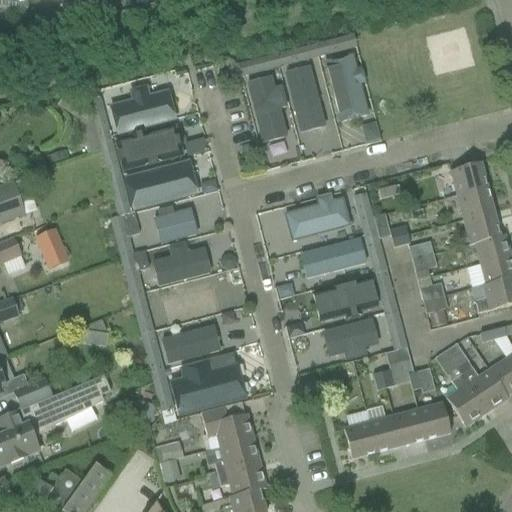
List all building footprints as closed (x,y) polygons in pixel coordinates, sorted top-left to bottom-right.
[(84,0),(84,11),(98,12),(99,0),(84,0)] [(237,68),(240,79),(356,49),(353,38),(320,47),(319,47),(318,47),(279,57),(237,68)] [(350,60),(318,68),(334,131),(366,123),(358,91),(363,90),(360,75),(354,76),(350,60)] [(308,72),(280,78),(296,141),(324,134),(308,72)] [(269,82),(241,90),(257,151),(284,144),(276,116),(285,113),(279,91),(272,93),(269,82)] [(127,106),(106,111),(113,141),(172,127),(164,95),(145,100),(143,91),(125,95),(127,106)] [(89,116),(96,142),(98,142),(109,139),(99,100),(88,103),(91,115),(89,116)] [(89,116),(77,119),(86,156),(99,153),(96,142),(89,116)] [(101,152),(108,179),(119,176),(109,139),(98,142),(96,142),(99,153),(101,152)] [(130,149),(116,153),(123,179),(174,165),(167,140),(137,148),(135,142),(129,144),(130,149)] [(65,153),(46,159),(48,167),(68,160),(65,153)] [(449,174),(456,198),(486,190),(480,166),(449,174)] [(186,167),(122,183),(130,214),(194,198),(186,167)] [(117,219),(117,220),(130,216),(119,176),(108,179),(108,181),(115,206),(113,207),(117,219)] [(0,189),(0,225),(36,213),(24,181),(12,185),(0,189)] [(394,189),(378,193),(380,201),(396,197),(394,189)] [(456,198),(462,221),(492,213),(486,190),(456,198)] [(366,196),(353,199),(358,217),(362,233),(363,238),(375,235),(376,235),(372,220),(366,196)] [(279,213),(288,249),(348,233),(339,198),(279,213)] [(154,223),(150,224),(156,249),(196,239),(190,213),(172,218),(171,212),(153,216),(154,223)] [(462,221),(468,244),(498,236),(492,213),(462,221)] [(114,238),(120,260),(131,257),(127,239),(139,236),(133,215),(130,216),(117,220),(117,219),(109,221),(114,238)] [(390,239),(393,251),(409,246),(405,230),(388,234),(384,217),(372,220),(376,235),(375,235),(377,242),(390,239)] [(39,238),(34,240),(43,262),(48,259),(53,271),(68,264),(55,232),(39,238)] [(370,261),(374,277),(385,274),(381,256),(377,242),(375,235),(363,238),(370,261)] [(474,247),(479,266),(509,258),(504,238),(499,239),(498,236),(468,244),(469,248),(474,247)] [(13,241),(0,246),(0,266),(3,265),(19,259),(20,258),(13,241)] [(359,244),(295,261),(302,285),(365,268),(359,244)] [(429,244),(408,250),(410,259),(426,255),(431,254),(429,245),(429,244)] [(163,253),(166,263),(150,267),(155,289),(208,276),(202,253),(186,258),(183,248),(163,253)] [(120,260),(130,299),(142,296),(136,274),(148,271),(144,253),(131,257),(120,260)] [(222,259),(219,264),(220,269),(226,273),(232,271),(235,266),(234,259),(228,257),(222,259)] [(470,291),(471,293),(481,290),(511,282),(511,268),(509,258),(479,266),(485,288),(470,291)] [(427,272),(414,276),(416,283),(425,280),(429,279),(427,272)] [(379,297),(384,315),(396,312),(393,303),(391,294),(385,274),(374,277),(379,297)] [(416,283),(419,292),(425,290),(426,290),(431,289),(429,279),(425,280),(416,283)] [(484,301),(473,304),(477,317),(502,310),(511,307),(511,282),(481,290),(484,301)] [(329,301),(307,307),(313,328),(371,313),(365,292),(350,296),(348,290),(328,296),(329,301)] [(0,305),(0,325),(18,319),(12,301),(0,305)] [(134,314),(140,338),(152,335),(146,311),(134,314)] [(389,336),(394,354),(406,351),(401,333),(396,312),(384,315),(389,336)] [(442,312),(428,316),(432,330),(446,326),(442,312)] [(82,345),(105,349),(107,337),(101,322),(85,328),(82,345)] [(368,324),(318,338),(326,365),(341,361),(343,367),(362,362),(360,354),(376,350),(368,324)] [(491,334),(493,342),(505,339),(503,330),(491,334)] [(212,331),(158,345),(165,369),(218,355),(212,331)] [(479,337),(481,345),(493,342),(491,334),(479,337)] [(144,353),(150,376),(162,373),(156,350),(144,353)] [(381,375),(385,391),(393,389),(409,384),(407,377),(413,376),(406,351),(394,354),(384,356),(389,373),(381,375)] [(0,399),(3,398),(2,397),(13,393),(20,412),(48,400),(51,398),(44,381),(28,388),(23,377),(13,381),(4,359),(0,360),(0,399)] [(231,360),(176,375),(178,384),(168,387),(177,421),(243,403),(231,360)] [(485,375),(504,404),(507,402),(505,399),(511,394),(511,374),(504,362),(485,375)] [(471,370),(459,378),(484,417),(504,404),(485,375),(477,380),(471,370)] [(372,377),(376,394),(385,391),(381,375),(372,377)] [(420,391),(416,375),(413,376),(407,377),(409,384),(411,394),(420,391)] [(0,424),(5,436),(0,438),(0,469),(5,467),(6,468),(27,459),(26,458),(38,454),(32,441),(54,430),(54,428),(102,404),(100,398),(110,394),(103,378),(49,401),(48,400),(20,412),(21,413),(17,414),(0,421),(0,424)] [(445,401),(464,430),(484,417),(459,378),(450,384),(456,394),(445,401)] [(321,390),(322,391),(322,394),(323,395),(323,398),(324,399),(339,395),(337,386),(321,390)] [(154,392),(160,415),(161,416),(172,413),(172,412),(166,389),(154,392)] [(141,405),(137,421),(150,425),(155,409),(141,405)] [(416,413),(424,443),(449,437),(441,406),(416,413)] [(216,439),(219,451),(252,442),(246,417),(227,422),(224,411),(201,417),(207,442),(216,439)] [(392,419),(400,449),(424,443),(416,413),(392,419)] [(368,426),(376,456),(400,449),(392,419),(368,426)] [(343,432),(351,462),(376,456),(368,426),(343,432)] [(213,465),(216,478),(259,467),(252,442),(219,451),(222,463),(213,465)] [(153,451),(157,467),(182,461),(178,445),(153,451)] [(175,463),(160,467),(164,485),(179,482),(175,463)] [(85,511),(110,478),(95,467),(82,485),(65,472),(58,481),(51,476),(43,486),(37,482),(19,506),(27,511),(37,511),(39,510),(41,511),(85,511)] [(229,500),(265,491),(259,467),(216,478),(220,490),(229,488),(232,499),(229,500)] [(265,491),(229,500),(231,511),(264,511),(259,493),(265,492),(265,491)]
